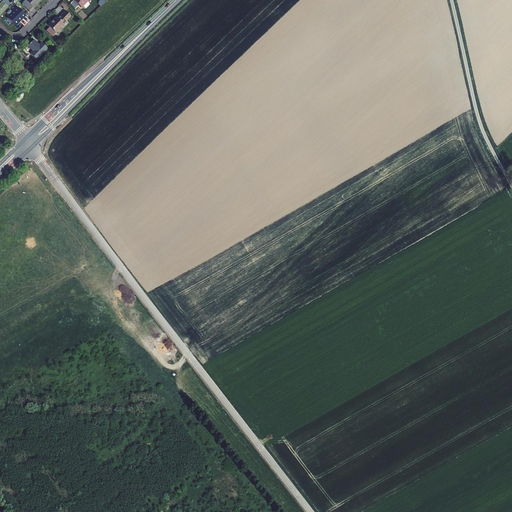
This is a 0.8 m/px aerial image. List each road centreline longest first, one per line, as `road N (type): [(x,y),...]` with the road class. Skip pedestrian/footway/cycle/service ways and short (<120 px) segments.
road 1 (unclassified): [(311,511),(31,147)]
road 2 (residential): [(451,0),(482,130),(511,185)]
road 3 (secondary): [(31,147),(157,18)]
road 4 (secondary): [(157,18),(25,140)]
